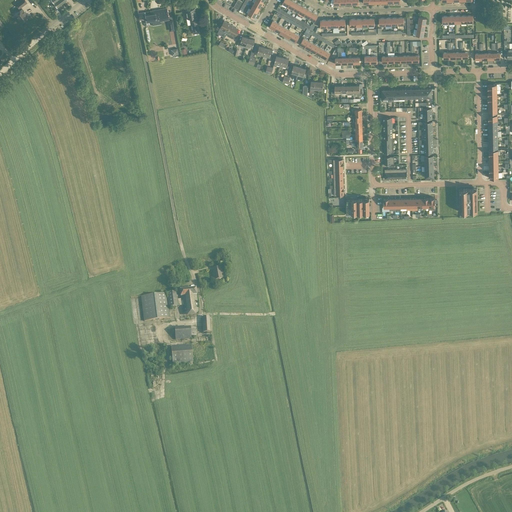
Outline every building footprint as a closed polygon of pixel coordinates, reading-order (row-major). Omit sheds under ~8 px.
[(25,0),(19,0),(15,4),(19,9),(28,3),(25,0)] [(296,2),(291,0),(290,0),(287,6),(293,9),(296,2)] [(258,12),(261,6),(254,2),(251,8),(258,12)] [(302,6),(296,2),(293,9),(298,12),(302,6)] [(303,15),(307,9),(302,6),(298,12),(303,15)] [(21,23),(28,17),(22,8),(14,14),(21,23)] [(139,20),(146,18),(146,21),(151,20),(152,26),(161,24),(160,20),(169,19),(167,8),(152,10),(153,13),(144,15),(144,12),(138,13),(139,20)] [(197,19),(196,19),(196,17),(194,8),(194,9),(193,8),(192,8),(191,9),(185,10),(187,18),(189,18),(190,21),(192,31),(192,30),(193,34),(199,33),(198,29),(199,29),(197,19)] [(251,8),(248,14),(254,18),(258,12),(251,8)] [(303,15),(309,18),(312,11),(307,9),(303,15)] [(318,15),(312,11),(309,18),(314,21),(318,15)] [(218,31),(225,35),(231,25),(224,20),(222,25),(219,23),(216,29),(219,30),(218,31)] [(269,26),(274,29),(278,23),(273,20),(269,26)] [(274,29),(280,33),(283,26),(278,23),(274,29)] [(231,25),(225,35),(232,39),(233,38),(235,40),(238,34),(236,33),(238,29),(231,25)] [(285,36),(289,29),(283,26),(280,33),(285,36)] [(285,36),(290,39),(294,32),(289,29),(285,36)] [(294,32),(290,39),(296,42),(299,35),(294,32)] [(239,46),(246,48),(248,38),(242,36),(240,44),(239,46)] [(248,38),(246,48),(249,49),(249,46),(252,47),(255,40),(248,38)] [(300,44),(305,47),(309,40),(303,38),(300,44)] [(311,50),(314,44),(309,40),(305,47),(311,50)] [(311,50),(316,53),(319,46),(314,44),(311,50)] [(371,48),(371,45),(366,45),(364,45),(364,47),(362,47),(362,57),(364,56),(364,48),(371,48)] [(257,53),(263,55),(266,48),(259,46),(257,53)] [(316,53),(321,56),(325,50),(319,46),(316,53)] [(272,49),(266,48),(263,55),(270,57),(272,49)] [(341,57),(341,52),(341,48),(336,48),(333,52),(338,52),(338,57),(335,57),(335,64),(342,64),(341,57)] [(327,59),(328,57),(330,53),(325,50),(321,56),(327,59)] [(277,64),(280,65),(283,57),(276,55),(274,63),(274,65),(276,66),(277,64)] [(289,59),(283,57),(280,65),(280,67),(282,68),(283,65),(287,66),(289,59)] [(291,73),(298,74),(300,67),(293,65),(291,73)] [(306,68),(300,67),(298,74),(304,76),(306,68)] [(307,96),(312,99),(313,98),(314,93),(314,89),(323,89),(323,82),(310,81),(310,92),(308,92),(307,94),(307,96)] [(359,88),(359,85),(353,85),(353,92),(353,94),(356,94),(359,94),(363,94),(363,88),(359,88)] [(335,93),(341,93),(341,86),(335,86),(335,89),(331,89),(332,94),(335,94),(335,93)] [(355,109),(355,115),(362,115),(362,109),(359,109),(359,106),(353,106),(354,109),(355,109)] [(363,146),(363,140),(356,140),(350,140),(346,140),(346,142),(355,142),(355,149),(360,149),(360,146),(363,146)] [(477,212),(477,189),(460,189),(460,212),(477,212)] [(369,199),(357,199),(357,200),(346,200),(346,215),(358,215),(358,214),(369,214),(369,199)] [(213,270),(215,280),(221,279),(221,274),(224,273),(223,268),(213,270)] [(179,291),(180,297),(181,297),(181,300),(181,301),(182,301),(183,306),(183,312),(184,314),(198,312),(196,296),(197,296),(196,289),(179,291)] [(176,293),(167,294),(141,297),(144,322),(170,319),(169,312),(169,308),(178,307),(177,300),(176,293)] [(190,327),(174,329),(175,341),(191,339),(191,337),(196,336),(196,328),(190,328),(190,327)] [(172,361),(172,364),(172,365),(193,363),(191,346),(171,348),(172,361)]
